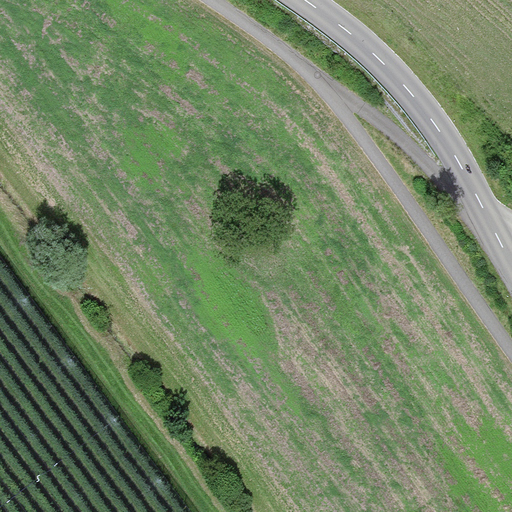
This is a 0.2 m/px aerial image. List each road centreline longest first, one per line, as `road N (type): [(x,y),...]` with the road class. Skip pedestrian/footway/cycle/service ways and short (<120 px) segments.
road 1 (tertiary): [(511,268),(428,119),(347,33),(299,0)]
road 2 (track): [(511,353),(339,103)]
road 3 (track): [(339,103),(211,0)]
